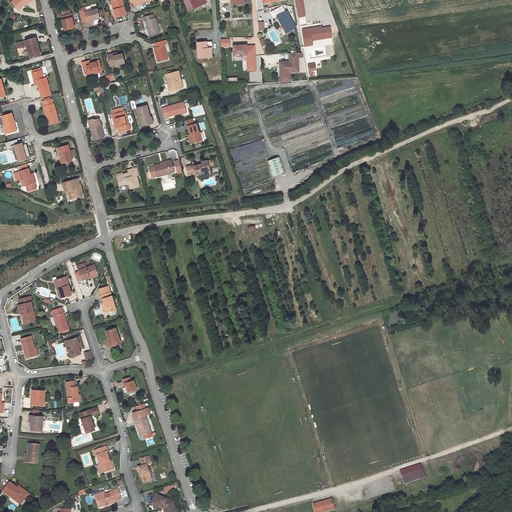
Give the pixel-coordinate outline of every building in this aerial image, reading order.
[(26,3),(29,0),(13,0),(11,2),(19,11),(22,8),(21,7),(26,3)] [(121,0),(112,0),(115,9),(114,9),(116,17),(126,14),(121,0)] [(184,0),(189,10),(206,2),(204,0),(184,0)] [(302,0),(295,0),(299,16),(305,15),(302,0)] [(85,12),(86,12),(85,6),(78,8),(82,22),(87,21),(85,12)] [(282,6),(271,12),(274,18),(277,16),(286,33),(296,28),(286,11),(285,11),(282,6)] [(86,12),(85,12),(87,21),(99,18),(99,16),(98,11),(97,9),(86,12)] [(63,16),(62,16),(63,20),(62,20),(64,30),(74,27),(73,22),(72,18),(73,18),(72,14),(70,14),(63,16)] [(160,33),(156,18),(154,18),(153,14),(143,17),(144,21),(145,21),(150,35),(160,33)] [(309,29),(302,30),(305,46),(312,45),(312,40),(311,37),(314,37),(314,40),(331,37),(330,27),(322,28),(321,27),(312,28),(313,29),(309,30),(309,29)] [(37,37),(16,42),(18,49),(27,46),(30,58),(42,55),(37,37)] [(155,47),(154,48),(158,62),(168,59),(164,45),(167,44),(166,40),(154,43),(155,47)] [(150,47),(151,44),(144,41),(141,47),(148,50),(150,47)] [(206,42),(197,42),(198,58),(212,57),(211,48),(207,48),(206,42)] [(67,44),(63,47),(67,53),(71,49),(67,44)] [(246,45),(233,46),(233,56),(238,55),(238,54),(242,53),(242,55),(246,55),(246,56),(255,56),(254,45),(246,46),(246,45)] [(113,56),(113,53),(107,55),(110,66),(124,63),(122,53),(117,55),(113,56)] [(297,53),(289,53),(289,61),(279,62),(281,82),(291,81),(290,72),(298,72),(298,57),(297,53)] [(255,56),(246,56),(247,73),(256,72),(255,56)] [(89,61),(82,63),(85,74),(94,72),(96,72),(97,73),(102,71),(99,61),(90,64),(89,61)] [(33,72),(32,73),(34,79),(36,78),(37,83),(42,98),(51,95),(46,77),(44,78),(41,70),(33,72)] [(167,74),(166,74),(168,83),(167,83),(169,91),(183,88),(178,71),(171,73),(167,74)] [(59,122),(54,104),(53,104),(52,99),(50,99),(44,101),(42,102),(46,116),(47,116),(48,115),(49,118),(51,124),(59,122)] [(162,108),(164,118),(186,112),(184,102),(162,108)] [(147,105),(137,108),(141,126),(150,124),(149,118),(150,118),(148,112),(147,105)] [(129,125),(125,111),(124,111),(113,114),(112,114),(113,118),(114,118),(115,124),(114,124),(115,129),(118,128),(119,132),(131,129),(130,125),(129,125)] [(0,126),(3,126),(5,134),(15,131),(13,123),(14,122),(12,113),(11,113),(2,116),(3,120),(0,121),(0,126)] [(104,137),(99,119),(95,120),(94,119),(88,120),(93,140),(104,137)] [(193,120),(187,122),(190,135),(192,143),(202,140),(200,132),(199,132),(196,123),(194,124),(193,120)] [(69,151),(68,145),(59,147),(61,155),(59,155),(61,163),(72,161),(71,157),(69,151)] [(280,157),(267,159),(270,175),(283,173),(280,157)] [(154,166),(157,177),(174,172),(171,160),(167,161),(168,162),(160,164),(154,166)] [(178,174),(183,172),(179,160),(174,161),(178,174)] [(198,164),(186,167),(188,174),(195,172),(196,174),(200,173),(201,175),(202,177),(206,176),(211,175),(210,172),(209,169),(208,166),(214,165),(212,160),(207,161),(202,162),(202,163),(202,164),(199,165),(198,164)] [(22,180),(24,179),(26,185),(28,191),(36,189),(35,184),(36,183),(34,178),(32,179),(30,174),(29,168),(28,169),(20,171),(19,171),(19,172),(14,173),(16,180),(21,179),(22,180)] [(139,186),(136,175),(138,175),(136,168),(128,170),(129,173),(122,174),(118,176),(117,176),(120,185),(126,184),(127,184),(129,184),(130,189),(139,186)] [(64,182),(63,183),(65,192),(67,191),(70,190),(72,198),(83,195),(80,184),(79,183),(78,183),(78,181),(79,181),(78,178),(73,180),(72,178),(69,179),(70,181),(64,182)] [(86,268),(79,270),(82,279),(90,277),(98,274),(95,265),(86,268)] [(66,277),(57,279),(60,288),(57,289),(60,297),(71,294),(66,277)] [(108,286),(100,289),(102,294),(110,292),(108,286)] [(102,294),(102,295),(104,303),(107,312),(116,309),(110,292),(102,294)] [(20,304),(18,305),(21,313),(22,313),(24,320),(35,318),(31,302),(32,302),(30,296),(19,299),(20,304)] [(62,307),(52,310),(59,332),(63,330),(69,329),(66,320),(65,321),(62,313),(63,312),(62,307)] [(22,313),(21,313),(24,323),(35,320),(35,318),(24,320),(22,313)] [(116,328),(105,331),(108,340),(107,340),(109,347),(121,343),(116,328)] [(34,347),(31,336),(21,338),(26,358),(36,355),(34,347)] [(70,339),(69,339),(71,348),(68,349),(70,357),(81,354),(79,348),(78,344),(79,344),(77,337),(76,337),(70,339)] [(55,342),(54,339),(47,341),(48,349),(51,348),(50,344),(55,342)] [(121,343),(109,347),(111,352),(121,348),(122,347),(121,343)] [(129,377),(122,379),(124,384),(125,383),(126,386),(126,387),(128,391),(128,392),(136,389),(134,380),(131,381),(129,377)] [(74,381),(66,382),(68,403),(79,402),(78,395),(77,386),(75,387),(74,381)] [(32,389),(32,395),(34,395),(33,404),(43,405),(45,390),(32,389)] [(143,403),(136,406),(138,411),(132,412),(138,429),(140,429),(141,435),(144,434),(151,432),(145,415),(150,414),(148,407),(145,408),(143,403)] [(97,407),(90,409),(92,415),(99,413),(97,407)] [(90,409),(77,414),(84,433),(95,430),(92,423),(92,421),(90,416),(92,415),(90,409)] [(30,415),(29,422),(31,422),(30,430),(42,431),(43,415),(41,414),(41,416),(30,415)] [(28,444),(27,454),(29,454),(29,463),(38,464),(39,445),(28,444)] [(101,448),(94,451),(95,456),(97,455),(100,464),(102,473),(112,470),(109,461),(106,452),(108,452),(106,447),(105,447),(101,448)] [(141,459),(140,459),(142,466),(137,467),(140,476),(141,476),(143,482),(150,480),(148,474),(149,474),(146,465),(151,463),(149,456),(148,456),(141,459)] [(402,471),(403,475),(421,469),(420,465),(402,471)] [(403,475),(401,475),(404,484),(425,477),(422,469),(421,469),(403,475)] [(363,485),(367,499),(395,490),(391,476),(363,485)] [(3,491),(10,497),(12,495),(21,502),(28,494),(20,488),(18,490),(17,488),(9,483),(3,491)] [(105,495),(96,497),(99,506),(106,504),(106,505),(115,502),(115,501),(121,499),(118,489),(111,491),(112,492),(105,495)] [(162,495),(159,494),(158,495),(156,495),(156,494),(151,504),(161,509),(162,508),(162,506),(165,508),(166,511),(175,511),(174,506),(170,504),(172,501),(166,498),(166,499),(161,497),(162,495)] [(12,495),(10,497),(20,504),(21,502),(12,495)] [(331,505),(330,502),(326,503),(326,501),(313,504),(315,511),(322,511),(334,509),(333,505),(331,505)]
